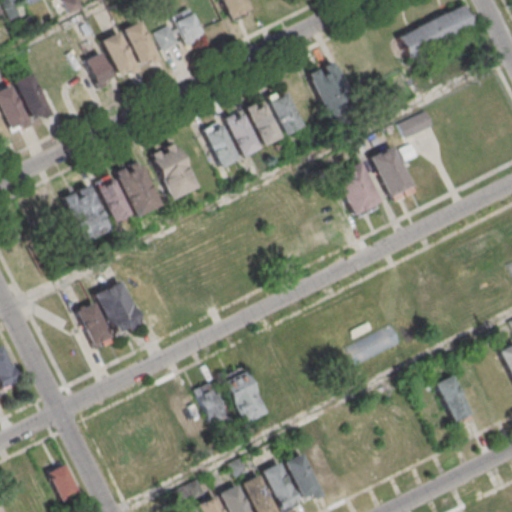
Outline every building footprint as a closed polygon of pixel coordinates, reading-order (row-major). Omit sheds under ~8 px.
[(0,0),(0,9),(4,19),(15,14),(9,2),(14,0),(0,0)] [(216,0),(241,0),(246,9),(226,20),(216,0)] [(402,56),(470,26),(460,3),(392,34),(402,56)] [(159,54),(199,37),(187,11),(168,20),(170,24),(150,33),(159,54)] [(118,30),(135,21),(155,60),(146,64),(144,60),(135,65),(118,30)] [(96,41),(114,32),(134,71),(125,76),(123,71),(113,76),(96,41)] [(80,60),(91,87),(109,79),(97,53),(80,60)] [(320,109),(349,95),(332,59),(302,73),(320,109)] [(9,82),(27,73),(45,109),(27,118),(9,82)] [(0,120),(0,88),(5,86),(25,126),(17,130),(14,126),(5,130),(0,120)] [(263,100),(280,91),(297,124),(280,133),(263,100)] [(241,111),(259,102),(276,135),(258,144),(241,111)] [(219,122),(237,113),(254,146),(236,156),(219,122)] [(423,113),(397,126),(404,139),(430,126),(423,113)] [(198,132),(216,123),(233,157),(216,166),(198,132)] [(193,188),(171,142),(144,154),(166,201),(193,188)] [(409,144),(396,151),(402,163),(415,156),(409,144)] [(387,145),(364,156),(386,201),(409,190),(387,145)] [(355,158),(327,172),(347,214),(352,212),(354,215),(372,206),(370,202),(375,200),(355,158)] [(90,187),(108,178),(125,212),(107,221),(90,187)] [(56,196),(77,244),(106,231),(85,183),(56,196)] [(89,293),(108,333),(135,320),(116,280),(89,293)] [(88,301),(70,310),(89,348),(94,346),(92,342),(95,341),(97,344),(105,340),(103,337),(106,336),(88,301)] [(511,389),(494,352),(511,343),(511,389)] [(0,386),(15,380),(0,347),(0,386)] [(241,373),(262,415),(240,426),(219,384),(241,373)] [(429,385),(446,377),(466,416),(448,424),(429,385)] [(207,383),(223,417),(206,425),(190,391),(207,383)] [(187,440),(205,431),(185,391),(167,400),(187,440)] [(301,455),(320,492),(337,483),(319,446),(301,455)] [(300,503),(317,494),(297,456),(280,464),(300,503)] [(234,474),(239,470),(235,463),(229,467),(234,474)] [(277,511),(294,503),(275,465),(257,473),(277,511)] [(43,474),(61,466),(75,494),(57,503),(43,474)] [(30,508),(49,501),(39,474),(20,482),(30,508)] [(249,511),(271,511),(254,477),(236,485),(249,511)] [(223,511),(244,511),(232,487),(215,496),(223,511)] [(195,511),(217,511),(210,498),(193,507),(195,511)]
